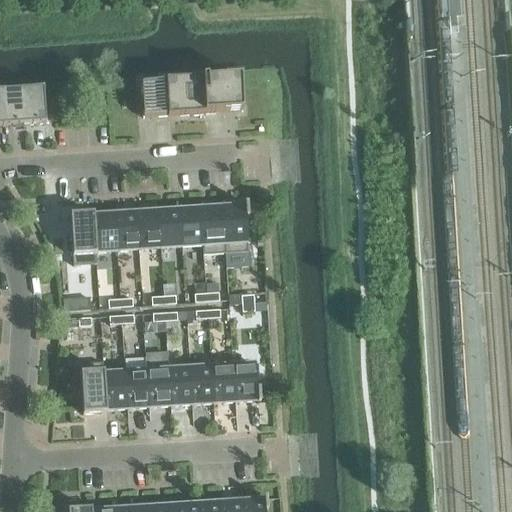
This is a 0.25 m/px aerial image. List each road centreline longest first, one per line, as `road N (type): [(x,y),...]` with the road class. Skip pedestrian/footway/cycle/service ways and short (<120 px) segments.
road 1 (residential): [(15,459),(277,449)]
road 2 (residential): [(0,170),(259,153)]
road 3 (residential): [(0,229),(22,289),(15,459)]
